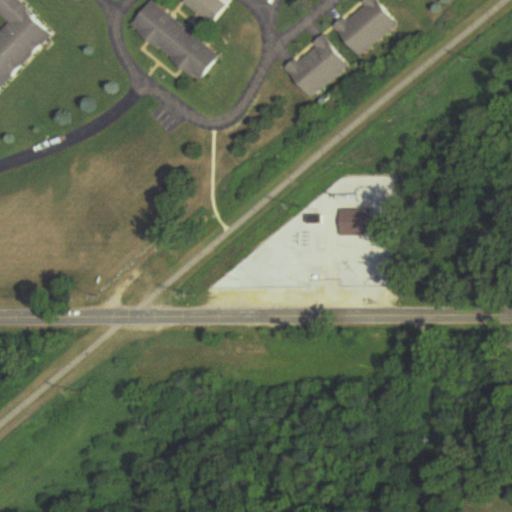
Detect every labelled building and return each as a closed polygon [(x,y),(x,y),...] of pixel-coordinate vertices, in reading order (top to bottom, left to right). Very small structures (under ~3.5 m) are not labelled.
[(0,0),(0,92),(53,35),(14,0),(0,0)] [(217,26),(230,3),(225,0),(187,0),(184,5),(217,26)] [(378,0),(370,0),(336,28),(362,58),(400,26),(378,0)] [(224,57),(154,2),(134,28),(204,82),(224,57)] [(315,100),(353,66),(325,35),(287,69),(315,100)] [(303,236),(281,236),(281,249),(303,249),(303,236)]
